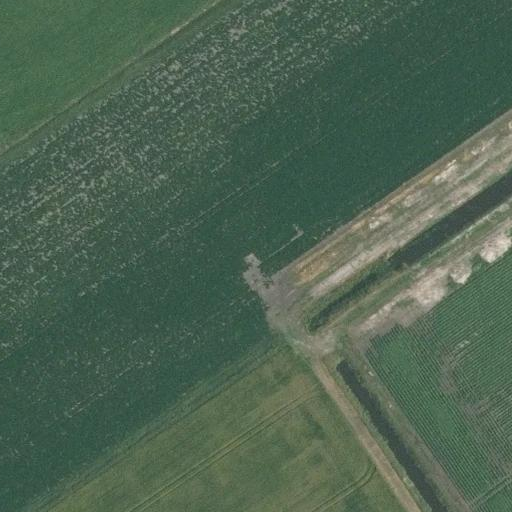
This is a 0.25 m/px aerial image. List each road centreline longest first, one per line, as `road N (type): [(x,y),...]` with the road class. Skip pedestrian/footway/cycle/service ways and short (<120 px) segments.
road 1 (track): [(511,164),(285,325),(417,511)]
road 2 (track): [(302,352),(511,207)]
road 3 (track): [(336,331),(460,511)]
